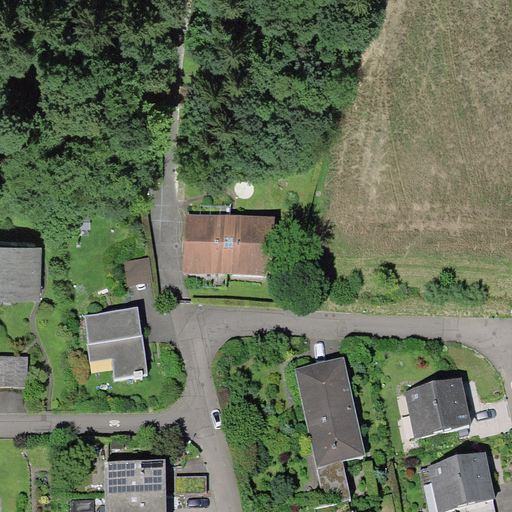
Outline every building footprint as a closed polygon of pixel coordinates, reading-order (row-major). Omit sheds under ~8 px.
[(275,218),(186,214),(183,273),(272,277),(275,218)] [(42,247),(0,244),(0,298),(8,299),(40,300),(42,247)] [(149,257),(124,261),(127,285),(153,282),(149,257)] [(138,306),(84,315),(89,343),(86,344),(89,363),(111,359),(114,379),(148,374),(144,343),(138,306)] [(28,356),(0,355),(0,386),(28,387),(28,356)] [(366,456),(343,357),(295,369),(317,468),(342,462),(366,456)] [(465,394),(461,377),(404,391),(415,438),(472,424),(465,394)] [(488,464),(485,452),(427,466),(438,511),(439,511),(465,506),(493,499),(496,498),(488,464)] [(104,461),(105,493),(167,492),(166,459),(104,461)] [(351,499),(342,462),(317,468),(326,505),(351,499)] [(207,476),(175,477),(175,494),(207,493),(207,476)] [(167,511),(167,492),(105,493),(105,511),(167,511)] [(495,511),(493,499),(465,506),(466,511),(495,511)]
